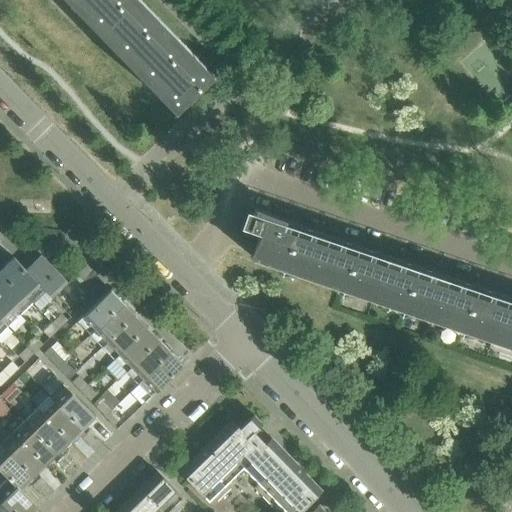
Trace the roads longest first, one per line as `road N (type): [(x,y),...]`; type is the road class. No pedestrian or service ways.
road 1 (residential): [(247,345),(0,88)]
road 2 (residential): [(511,269),(235,179)]
road 3 (residential): [(75,511),(247,345)]
road 4 (residential): [(407,511),(247,345)]
